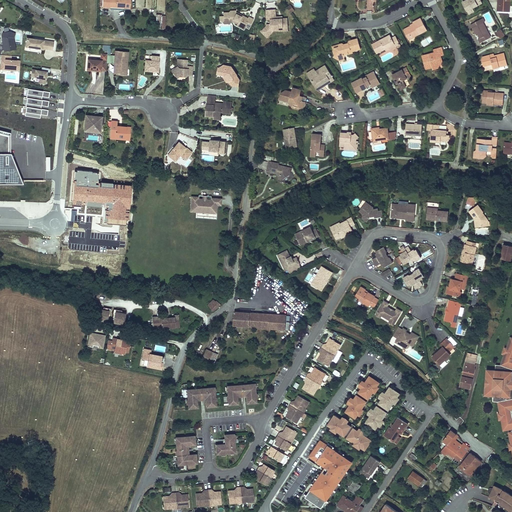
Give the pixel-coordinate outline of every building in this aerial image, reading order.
[(466,0),(461,3),(466,12),(471,9),(481,3),(478,0),(466,0)] [(511,0),(497,0),(497,10),(511,11),(511,0)] [(276,16),(276,10),(267,10),(267,20),(270,20),(270,24),(266,24),(266,25),(261,31),(266,35),(271,30),(276,30),(279,30),(279,27),(288,27),(288,18),(283,18),(276,18),(276,16)] [(235,12),(235,11),(230,11),(228,14),(225,13),(224,17),(224,20),(228,20),(228,23),(233,23),(237,25),(237,26),(248,31),(253,19),(249,17),(248,18),(235,12)] [(492,36),(483,21),(485,20),(483,16),(471,23),(476,33),(478,32),(481,37),(479,38),(481,42),(492,36)] [(409,27),(414,37),(430,28),(424,17),(415,21),(416,23),(409,27)] [(411,39),(414,37),(409,27),(406,28),(411,39)] [(16,48),(14,37),(15,32),(10,30),(3,31),(2,36),(4,50),(16,48)] [(392,34),(375,43),(380,53),(388,49),(398,44),(394,37),(392,34)] [(398,35),(394,37),(398,44),(388,49),(389,51),(403,43),(398,35)] [(53,48),(54,40),(34,37),(34,38),(32,38),(32,36),(27,36),(25,45),(44,47),(44,46),(53,48)] [(363,47),(360,36),(353,38),(352,42),(348,43),(346,42),(343,43),(343,45),(339,46),(337,49),(339,53),(337,56),(341,58),(346,57),(348,51),(351,50),(351,52),(356,50),(355,49),(363,47)] [(425,55),(429,68),(435,67),(440,65),(442,62),(446,61),(444,55),(447,54),(445,47),(437,49),(438,52),(425,55)] [(108,53),(108,60),(115,60),(116,60),(116,71),(124,72),(125,68),(127,68),(128,61),(125,61),(126,50),(115,49),(115,54),(108,53)] [(507,61),(504,52),(494,55),(490,56),(490,54),(483,56),(481,59),(483,64),(492,62),(494,67),(499,65),(499,63),(507,61)] [(146,58),(145,68),(159,69),(160,54),(152,53),(151,58),(146,58)] [(19,70),(20,62),(20,60),(11,59),(12,55),(2,54),(1,68),(19,70)] [(192,72),(193,63),(187,63),(188,57),(178,56),(178,64),(172,68),(178,75),(180,73),(182,72),(183,72),(183,73),(187,74),(188,72),(192,72)] [(107,58),(88,57),(87,68),(101,69),(101,68),(106,69),(107,58)] [(124,72),(116,71),(116,60),(115,60),(114,71),(114,72),(115,72),(124,73),(127,73),(127,68),(125,68),(124,72)] [(221,66),(220,73),(225,74),(226,74),(230,81),(232,83),(239,84),(240,78),(237,73),(238,73),(232,64),(228,64),(228,67),(221,66)] [(320,70),(312,75),(320,87),(336,76),(329,64),(320,70)] [(46,73),(46,71),(49,71),(50,67),(41,65),(40,69),(31,68),(30,75),(39,77),(39,82),(44,83),(46,75),(45,75),(45,73),(46,73)] [(409,66),(395,74),(400,82),(401,82),(406,91),(411,89),(406,80),(410,77),(409,74),(413,72),(409,66)] [(366,77),(355,83),(360,92),(370,87),(369,86),(374,83),(374,85),(378,83),(379,85),(383,82),(377,71),(369,75),(370,76),(366,78),(366,77)] [(338,78),(336,76),(320,87),(321,89),(338,78)] [(303,94),(305,88),(296,86),(296,90),(289,89),(285,91),(283,98),(292,100),(294,104),(305,106),(308,105),(309,100),(303,98),(303,94)] [(28,90),(27,97),(40,99),(40,95),(43,96),(49,97),(50,91),(25,87),(25,89),(28,90)] [(504,91),(489,90),(489,89),(483,88),(482,101),(487,101),(487,103),(493,103),(493,102),(494,100),(503,101),(504,91)] [(217,94),(209,93),(208,103),(210,103),(210,106),(208,106),(207,114),(215,115),(216,112),(223,113),(223,110),(232,111),(233,103),(229,102),(229,100),(225,100),(224,102),(216,101),(217,94)] [(27,99),(26,105),(39,108),(40,104),(42,105),(48,106),(49,100),(42,99),(40,99),(27,97),(24,96),(24,98),(27,99)] [(48,115),(49,109),(41,108),(39,108),(26,105),(24,105),(23,107),(26,107),(25,115),(38,117),(39,113),(41,113),(48,115)] [(102,115),(86,114),(85,129),(100,130),(102,115)] [(117,119),(111,119),(110,136),(125,138),(126,131),(130,132),(131,126),(117,124),(117,119)] [(424,137),(424,133),(425,122),(409,121),(408,132),(418,133),(417,136),(424,137)] [(442,122),(430,121),(429,127),(434,127),(434,137),(444,138),(449,138),(452,136),(453,132),(451,132),(451,128),(449,128),(449,126),(442,126),(442,122)] [(384,137),(392,136),(390,125),(380,127),(380,125),(374,126),(376,139),(384,137)] [(298,126),(287,128),(291,148),(302,146),(298,126)] [(0,179),(22,179),(18,169),(5,169),(4,163),(8,163),(9,141),(11,141),(11,132),(0,129),(0,179)] [(345,131),(344,144),(350,144),(350,147),(354,148),(354,146),(358,146),(358,145),(362,145),(362,135),(359,132),(358,133),(355,133),(355,130),(352,130),(352,131),(345,131)] [(316,132),(315,152),(320,152),(320,149),(325,150),(325,151),(329,151),(329,145),(325,145),(325,143),(326,132),(316,132)] [(486,154),(486,148),(492,148),(492,142),(498,143),(498,135),(493,135),(493,137),(481,136),(480,141),(478,141),(477,147),(475,149),(474,155),(484,156),(486,154)] [(212,140),(204,140),(204,147),(211,148),(211,149),(221,150),(221,152),(227,152),(227,140),(221,140),(221,139),(212,138),(212,140)] [(11,153),(11,141),(9,141),(8,163),(4,163),(5,169),(18,169),(12,153),(11,153)] [(187,147),(180,141),(169,154),(177,160),(182,154),(187,158),(193,151),(188,146),(187,147)] [(283,163),(274,160),(272,170),(281,172),(281,171),(284,172),(284,173),(287,178),(294,174),(291,170),(292,166),(283,164),(283,163)] [(199,197),(192,196),(190,212),(197,213),(217,215),(218,206),(222,207),(222,200),(212,198),(212,200),(208,200),(208,197),(204,196),(203,199),(199,199),(199,197)] [(467,205),(475,205),(476,197),(467,197),(467,205)] [(365,217),(364,220),(369,223),(372,219),(381,217),(380,211),(379,209),(375,209),(375,207),(367,202),(361,212),(364,214),(365,217)] [(402,206),(394,205),(393,215),(398,215),(398,217),(404,218),(404,220),(408,220),(407,222),(416,222),(417,206),(411,205),(410,209),(401,208),(402,206)] [(481,205),(471,212),(477,222),(477,228),(487,228),(487,222),(490,220),(481,205)] [(441,209),(430,208),(429,217),(440,218),(439,220),(449,221),(450,212),(440,211),(441,209)] [(343,225),(333,230),(337,239),(342,237),(343,238),(348,236),(347,234),(354,231),(352,226),(356,224),(353,217),(348,219),(349,220),(342,223),(343,225)] [(340,221),(331,225),(333,230),(343,225),(342,223),(340,221)] [(312,227),(297,235),(302,245),(310,241),(309,240),(317,236),(318,237),(322,235),(318,228),(314,230),(312,227)] [(468,254),(466,264),(474,266),(478,248),(476,248),(477,244),(470,243),(469,246),(467,246),(466,254),(468,254)] [(511,246),(505,244),(502,258),(511,260),(511,246)] [(406,247),(402,249),(405,256),(401,258),(405,266),(410,263),(409,262),(413,259),(414,262),(417,260),(418,262),(422,260),(418,252),(414,254),(411,248),(407,250),(406,247)] [(288,248),(280,252),(288,269),(301,263),(297,255),(294,257),(293,254),(291,255),(288,248)] [(373,260),(377,267),(382,264),(385,266),(386,267),(394,263),(392,259),(390,259),(387,252),(388,252),(386,248),(378,252),(378,253),(378,257),(373,260)] [(288,269),(280,252),(278,253),(286,270),(288,269)] [(324,266),(313,285),(323,291),(328,283),(326,282),(331,275),(332,275),(334,272),(324,266)] [(408,275),(403,278),(408,286),(411,284),(413,285),(416,290),(424,286),(421,281),(421,279),(424,277),(420,269),(416,271),(417,273),(409,278),(408,275)] [(450,288),(448,295),(459,298),(461,292),(463,292),(463,290),(465,290),(469,278),(458,275),(457,281),(454,281),(452,289),(450,288)] [(361,288),(356,296),(361,300),(360,301),(370,307),(370,305),(375,308),(379,302),(374,299),(375,298),(366,292),(366,291),(361,288)] [(207,306),(212,310),(220,303),(216,299),(214,301),(213,300),(207,306)] [(447,314),(446,322),(458,324),(463,303),(450,300),(449,305),(451,305),(450,314),(447,314)] [(385,302),(379,312),(384,314),(383,316),(391,321),(389,324),(394,326),(403,312),(398,309),(396,312),(388,307),(389,304),(385,302)] [(104,308),(99,307),(97,318),(108,320),(109,312),(110,309),(104,308)] [(115,313),(114,321),(125,323),(127,312),(122,311),(116,310),(115,313)] [(234,312),(233,325),(267,327),(278,328),(279,320),(282,321),(283,317),(280,316),(280,315),(234,312)] [(152,317),(153,329),(175,328),(175,323),(179,323),(179,315),(174,316),(174,318),(160,318),(160,317),(152,317)] [(404,329),(396,342),(405,347),(408,347),(409,344),(412,345),(413,346),(419,337),(412,333),(410,336),(405,334),(407,331),(404,329)] [(103,349),(106,335),(90,332),(87,346),(103,349)] [(128,351),(131,340),(113,336),(112,339),(108,338),(107,346),(128,351)] [(323,352),(319,360),(329,366),(342,343),(331,337),(327,345),(325,343),(321,350),(323,352)] [(433,357),(440,364),(451,355),(449,352),(455,347),(448,339),(441,345),(444,347),(433,357)] [(511,344),(503,367),(496,367),(495,371),(488,371),(487,397),(493,398),(494,401),(499,401),(504,431),(511,430),(511,433),(510,434),(511,447),(511,344)] [(146,348),(141,363),(160,368),(162,362),(159,361),(161,356),(148,352),(149,349),(146,348)] [(216,355),(205,350),(201,358),(212,363),(216,355)] [(470,354),(468,361),(477,363),(478,356),(470,354)] [(467,363),(461,387),(472,390),(477,369),(476,369),(477,365),(467,363)] [(307,380),(303,388),(315,395),(327,373),(315,366),(311,373),(310,372),(306,379),(307,380)] [(369,399),(371,395),(372,395),(374,392),(373,392),(377,387),(379,383),(370,377),(365,383),(368,384),(364,390),(362,389),(360,393),(357,391),(355,394),(357,396),(355,400),(356,401),(352,407),(350,405),(346,411),(356,418),(362,409),(362,410),(362,409),(364,407),(364,406),(366,402),(367,403),(369,399)] [(364,390),(368,384),(363,381),(360,387),(362,389),(364,390)] [(227,387),(229,406),(238,405),(238,397),(246,397),(247,404),(256,404),(255,385),(227,387)] [(389,410),(392,406),(395,403),(394,403),(398,397),(400,394),(390,387),(386,394),(388,395),(384,401),(382,400),(380,404),(377,402),(375,405),(377,407),(375,411),(377,412),(373,418),(370,416),(366,422),(376,429),(378,426),(382,420),(382,421),(385,418),(384,417),(387,413),(387,414),(390,410),(389,410)] [(187,390),(188,408),(198,408),(197,401),(207,401),(207,407),(216,407),(215,388),(187,390)] [(290,408),(286,415),(298,422),(310,401),(299,394),(295,401),(293,400),(289,407),(290,408)] [(352,407),(356,401),(352,398),(348,404),(352,407)] [(373,418),(377,412),(375,411),(372,409),(368,415),(370,416),(373,418)] [(360,449),(361,447),(365,450),(372,440),(364,435),(363,437),(357,433),(358,432),(358,431),(354,429),(356,426),(353,424),(351,427),(347,424),(346,426),(340,422),(342,420),(341,420),(335,415),(329,425),(332,427),(331,430),(336,433),(337,432),(340,434),(341,433),(344,436),(344,437),(347,439),(348,438),(352,441),(351,441),(354,443),(353,445),(360,449)] [(390,425),(384,434),(394,441),(398,435),(396,433),(398,430),(402,433),(407,426),(402,423),(404,420),(399,416),(392,427),(390,425)] [(347,424),(349,421),(343,417),(341,420),(342,420),(340,422),(346,426),(347,424)] [(278,439),(275,443),(286,450),(297,431),(286,425),(281,432),(280,431),(276,438),(278,439)] [(364,435),(366,433),(360,429),(358,431),(358,432),(357,433),(363,437),(364,435)] [(398,435),(394,441),(398,444),(405,435),(402,433),(398,430),(396,433),(398,435)] [(447,453),(454,458),(459,461),(470,447),(463,442),(462,444),(457,437),(458,436),(456,434),(451,430),(443,440),(446,443),(438,454),(444,458),(447,453)] [(215,445),(216,455),(235,454),(234,436),(223,436),(224,445),(215,445)] [(176,438),(178,466),(196,464),(195,455),(188,455),(188,446),(194,446),(194,437),(176,438)] [(351,460),(320,440),(309,457),(323,467),(304,495),(321,506),(351,460)] [(271,450),(269,454),(279,461),(284,454),(271,446),(269,449),(271,450)] [(471,452),(459,466),(469,474),(481,460),(471,452)] [(381,461),(372,455),(363,468),(364,468),(371,473),(372,474),(381,461)] [(257,473),(255,477),(266,484),(274,469),(263,462),(261,467),(259,465),(255,472),(257,473)] [(371,473),(364,468),(362,472),(369,477),(371,473)] [(411,471),(407,477),(420,485),(424,479),(411,471)] [(352,481),(348,487),(355,491),(358,486),(352,481)] [(494,484),(489,495),(496,499),(500,502),(507,506),(511,511),(511,495),(510,494),(503,489),(494,484)] [(237,489),(229,490),(230,503),(254,500),(253,488),(245,489),(244,486),(236,487),(237,489)] [(204,492),(196,493),(198,505),(221,503),(220,491),(212,491),(212,489),(204,490),(204,492)] [(173,495),(163,496),(164,507),(189,505),(188,493),(180,494),(179,492),(172,493),(173,495)] [(415,511),(384,493),(370,511),(415,511)] [(344,495),(337,505),(347,511),(348,511),(354,511),(356,509),(360,511),(363,506),(360,504),(363,498),(359,495),(354,502),(351,500),(344,495)]
